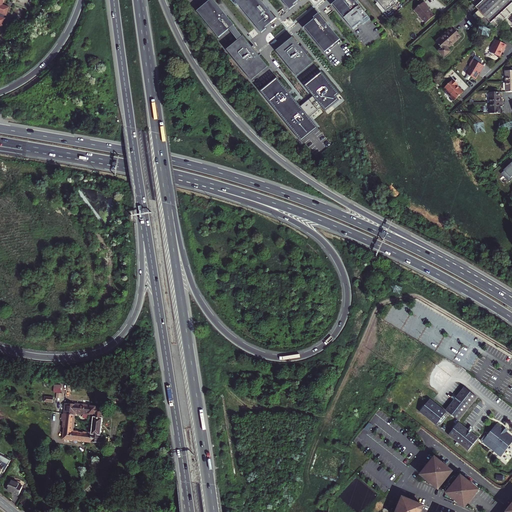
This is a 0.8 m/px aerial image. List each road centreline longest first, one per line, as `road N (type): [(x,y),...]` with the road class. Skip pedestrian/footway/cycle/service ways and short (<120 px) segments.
road 1 (trunk): [(492,291),(374,229),(267,187),(0,128)]
road 2 (motorway): [(184,176),(277,213),(330,249),(348,290),(337,331),(316,350),(287,358),(232,339),(195,293),(166,203)]
road 3 (motorway): [(492,291),(296,173),(246,131),(194,65),(162,0)]
road 4 (trunk): [(184,176),(348,231),(511,317)]
road 5 (motorway): [(141,197),(190,511)]
road 6 (motorway): [(213,511),(166,203)]
road 7 (motorway): [(141,197),(141,294),(119,338),(72,357),(0,347)]
road 8 (motorway): [(166,203),(137,0)]
road 9 (motorway): [(113,0),(141,197)]
road 10 (motorway): [(81,0),(53,53),(0,92)]
